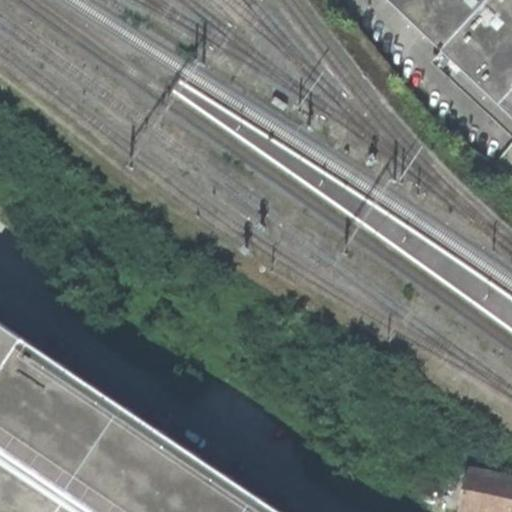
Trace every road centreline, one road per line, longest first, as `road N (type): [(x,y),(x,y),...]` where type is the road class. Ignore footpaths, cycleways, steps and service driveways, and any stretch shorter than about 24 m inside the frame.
road 1 (unclassified): [(330,511),(0,284)]
road 2 (track): [(0,80),(205,235)]
